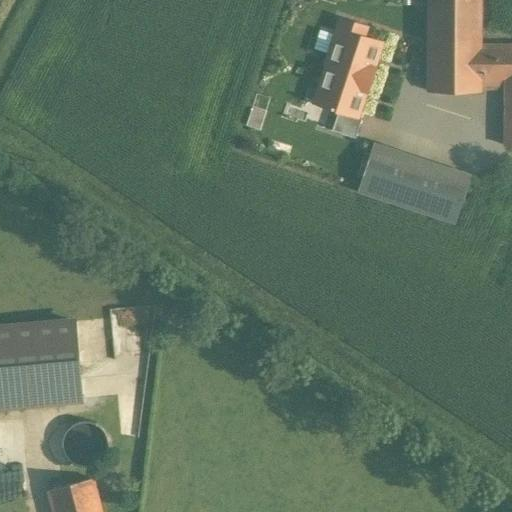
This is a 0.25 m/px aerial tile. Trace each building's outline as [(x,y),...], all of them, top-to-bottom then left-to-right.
[(479,0),(428,0),(428,91),(479,91),(479,88),(480,44),(479,0)] [(366,26),(340,18),(324,66),(326,67),(314,103),(337,111),(356,117),(357,116),(365,91),(367,92),(376,67),(373,66),(381,42),(363,35),(366,26)] [(511,44),(480,44),(479,88),(505,88),(505,81),(511,80),(511,44)] [(356,117),(337,111),(331,130),(355,138),(361,117),(357,116),(356,117)] [(470,175),(373,143),(358,190),(454,221),(470,175)] [(74,321),(0,327),(0,404),(80,398),(74,321)] [(68,429),(76,455),(106,446),(98,421),(68,429)] [(115,511),(106,474),(48,489),(53,511),(115,511)]
